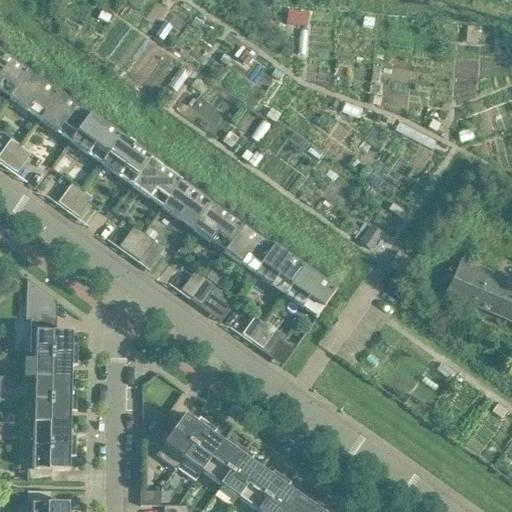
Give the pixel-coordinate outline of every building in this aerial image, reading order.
[(28,73),(0,52),(0,93),(9,100),(28,73)] [(179,89),(190,74),(183,69),(172,83),(179,89)] [(59,95),(28,73),(9,100),(39,122),(59,95)] [(89,117),(59,95),(39,122),(70,144),(89,117)] [(101,166),(120,139),(89,117),(70,144),(101,166)] [(266,120),(252,135),(258,140),(272,125),(266,120)] [(226,141),(235,147),(242,136),(233,130),(226,141)] [(151,161),(120,139),(101,166),(131,188),(151,161)] [(0,163),(6,168),(21,148),(11,140),(0,154),(0,163)] [(17,175),(31,155),(21,148),(6,168),(17,175)] [(181,183),(151,161),(131,188),(162,209),(181,183)] [(212,205),(181,183),(162,209),(193,231),(212,205)] [(68,212),(82,192),(72,184),(57,204),(68,212)] [(78,219),(93,199),(82,192),(68,212),(78,219)] [(243,227),(212,205),(193,231),(223,253),(243,227)] [(362,239),(372,245),(382,230),(371,223),(362,239)] [(273,249),(243,227),(223,253),(254,275),(273,249)] [(129,256),(144,235),(133,228),(118,248),(129,256)] [(139,263),(154,243),(144,235),(129,256),(139,263)] [(304,270),(273,249),(254,275),(285,297),(304,270)] [(511,293),(502,289),(504,284),(492,279),(494,275),(461,260),(446,296),(511,325),(511,293)] [(335,293),(304,270),(285,297),(316,320),(335,293)] [(190,300),(205,279),(195,272),(180,292),(190,300)] [(201,307),(215,287),(205,279),(190,300),(201,307)] [(72,347),(72,334),(56,334),(56,321),(50,321),(50,298),(27,282),(25,321),(31,322),(30,333),(35,333),(35,357),(77,358),(77,347),(72,347)] [(252,344),(266,323),(256,316),(241,336),(252,344)] [(262,351),(276,331),(266,323),(252,344),(262,351)] [(71,380),(71,368),(77,368),(77,358),(35,357),(34,380),(71,380)] [(71,393),(71,380),(34,380),(34,402),(76,403),(76,393),(71,393)] [(76,414),(76,403),(34,402),(33,425),(70,426),(70,414),(76,414)] [(183,461),(207,426),(199,420),(196,424),(185,417),(175,432),(165,425),(152,444),(161,451),(164,447),(183,461)] [(70,438),(70,426),(33,425),(33,448),(75,449),(75,439),(70,438)] [(202,474),(223,444),(212,436),(216,432),(207,426),(183,461),(202,474)] [(220,487),(244,453),(236,447),(233,451),(223,444),(202,474),(220,487)] [(75,459),(75,449),(33,448),(32,472),(27,471),(27,483),(51,484),(51,472),(69,472),(69,459),(75,459)] [(239,500),(260,470),(250,463),(253,459),(244,453),(220,487),(239,500)] [(254,511),(258,511),(281,479),(273,473),(270,477),(260,470),(239,500),(254,511)] [(286,511),(297,497),(287,489),(290,485),(281,479),(258,511),(286,511)] [(166,504),(165,489),(142,490),(142,505),(166,504)] [(68,511),(68,506),(50,505),(50,494),(27,493),(27,505),(32,505),(31,511),(68,511)] [(313,511),(318,506),(310,500),(307,504),(297,497),(286,511),(313,511)] [(212,501),(207,511),(232,511),(233,511),(212,501)]
